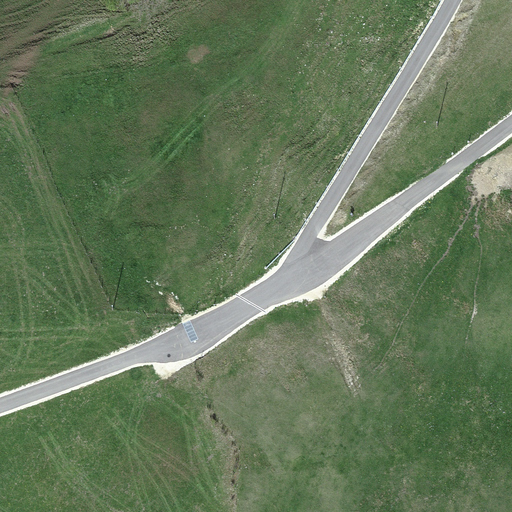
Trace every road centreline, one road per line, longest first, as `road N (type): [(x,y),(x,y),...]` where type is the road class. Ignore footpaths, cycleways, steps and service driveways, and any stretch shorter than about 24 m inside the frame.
road 1 (unclassified): [(0,403),(193,331),(298,274)]
road 2 (track): [(511,123),(298,274)]
road 3 (track): [(395,511),(298,274)]
